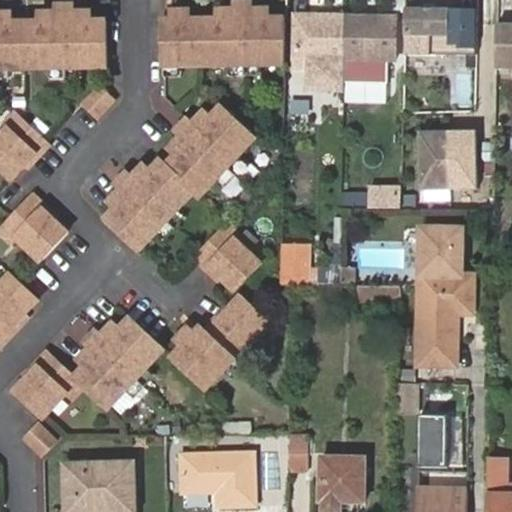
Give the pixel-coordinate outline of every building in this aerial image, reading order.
[(406,0),(390,0),(390,11),(406,11),(406,6),(406,0)] [(450,7),(406,6),(406,11),(405,51),(449,51),(450,11),(450,7)] [(169,29),(170,67),(186,67),(208,67),(207,19),(192,19),(192,16),(186,11),(175,12),(176,29),(169,29)] [(250,66),(249,29),(244,29),(244,11),(229,11),(223,15),(223,19),(207,19),(208,67),(233,66),(250,66)] [(287,65),(287,19),(274,19),(274,14),(270,11),(255,11),(255,28),(249,29),(250,66),(265,66),(287,65)] [(449,51),(458,51),(458,18),(478,18),(479,12),(450,11),(449,51)] [(0,69),(6,70),(30,69),(29,21),(13,21),(13,15),(8,13),(0,12),(0,69)] [(46,17),(46,21),(29,21),(30,69),(55,69),(71,69),(70,31),(64,30),(64,12),(51,12),(46,17)] [(70,31),(71,69),(85,69),(108,68),(108,20),(92,20),(91,15),(86,12),(75,12),(75,30),(70,31)] [(344,83),(345,17),(297,16),(296,68),(310,68),(310,89),(344,90),(344,83)] [(345,17),(344,83),(388,83),(388,61),(395,61),(395,18),(345,17)] [(458,18),(458,51),(478,51),(478,18),(458,18)] [(511,23),(499,24),(497,68),(511,67),(511,23)] [(250,79),(250,66),(233,66),(234,79),(250,79)] [(265,79),(265,66),(250,66),(250,79),(265,79)] [(170,67),(171,80),(185,80),(186,67),(170,67)] [(71,69),(55,69),(55,80),(71,80),(71,69)] [(71,69),(71,80),(85,80),(85,69),(71,69)] [(97,92),(77,113),(92,126),(111,106),(97,92)] [(205,143),(233,171),(244,159),(262,141),(245,125),(227,108),(216,119),(212,115),(203,117),(197,124),(210,138),(205,143)] [(0,161),(15,177),(28,164),(50,141),(19,111),(8,121),(12,125),(0,136),(0,161)] [(191,129),(205,143),(210,138),(197,124),(191,129)] [(191,129),(186,135),(200,149),(205,143),(191,129)] [(430,136),(420,136),(419,188),(473,189),(475,137),(465,137),(465,132),(430,132),(430,136)] [(171,165),(196,190),(205,198),(221,182),(233,171),(205,143),(200,149),(186,135),(178,144),(177,152),(182,155),(171,165)] [(32,167),(54,144),(50,141),(28,164),(32,167)] [(178,209),(196,190),(171,165),(163,156),(151,168),(147,165),(141,164),(133,172),(147,187),(143,191),(169,218),(178,209)] [(233,171),(241,179),(252,167),(244,159),(233,171)] [(233,171),(221,182),(230,191),(241,179),(233,171)] [(147,187),(133,172),(128,177),(143,191),(147,187)] [(143,191),(128,177),(121,184),(135,198),(143,191)] [(157,231),(169,218),(143,191),(135,198),(121,184),(111,195),(111,202),(115,205),(106,216),(139,249),(157,231)] [(63,215),(38,191),(35,195),(59,219),(63,215)] [(42,259),(70,229),(59,219),(35,195),(2,229),(14,240),(18,236),(42,259)] [(188,218),(178,209),(169,218),(179,228),(188,218)] [(179,228),(169,218),(157,231),(167,241),(179,228)] [(223,278),(235,289),(262,260),(237,238),(241,234),(230,223),(202,252),(199,255),(223,278)] [(418,273),(415,363),(453,364),(454,311),(472,312),(473,274),(459,274),(460,226),(419,225),(418,273)] [(284,247),(283,258),(283,285),(342,286),(342,272),(308,272),(309,248),(284,247)] [(199,255),(194,261),(218,284),(223,278),(199,255)] [(39,300),(8,272),(0,280),(0,334),(3,338),(25,315),(39,300)] [(400,287),(354,286),(354,301),(400,302),(400,287)] [(229,310),(207,333),(233,359),(238,364),(249,353),(245,349),(270,323),(242,296),(229,310)] [(202,329),(207,333),(229,310),(225,305),(202,329)] [(25,315),(3,338),(7,341),(29,319),(25,315)] [(116,349),(111,354),(137,378),(147,366),(165,347),(131,315),(122,325),(119,323),(112,324),(101,335),(116,349)] [(193,320),(189,324),(202,337),(207,333),(202,329),(193,320)] [(184,344),(174,355),(206,386),(224,368),(233,359),(207,333),(202,337),(189,324),(180,335),(181,342),(184,344)] [(96,340),(111,354),(116,349),(101,335),(96,340)] [(96,340),(91,346),(105,359),(111,354),(96,340)] [(75,377),(82,384),(109,408),(125,389),(137,378),(111,354),(105,359),(91,346),(81,356),(81,362),(85,366),(75,377)] [(19,378),(24,382),(50,354),(45,350),(19,378)] [(50,354),(24,382),(16,390),(44,416),(66,394),(69,398),(82,384),(75,377),(50,354)] [(233,359),(224,368),(235,378),(243,369),(238,364),(233,359)] [(137,378),(145,385),(155,375),(147,366),(137,378)] [(137,378),(125,389),(134,398),(145,385),(137,378)] [(398,382),(397,412),(415,413),(416,383),(398,382)] [(447,414),(418,414),(417,465),(446,466),(447,414)] [(58,437),(39,419),(27,434),(45,451),(58,437)] [(290,470),(316,470),(316,439),(290,439),(290,470)] [(216,485),(216,491),(216,505),(253,504),(252,451),(179,452),(179,491),(208,491),(208,485),(216,485)] [(511,511),(511,484),(504,484),(505,456),(488,456),(485,511),(511,511)] [(365,458),(322,457),(321,501),(325,501),(324,511),(341,511),(342,501),(365,500),(365,458)] [(123,486),(122,460),(64,461),(65,511),(132,511),(132,485),(123,486)] [(132,460),(122,460),(123,486),(132,485),(132,460)] [(409,511),(464,511),(465,486),(410,484),(409,511)]
